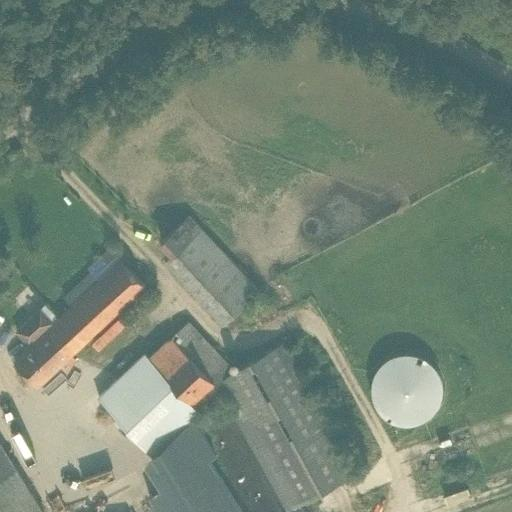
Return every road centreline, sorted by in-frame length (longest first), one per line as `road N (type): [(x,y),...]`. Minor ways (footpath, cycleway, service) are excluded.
road 1 (unclassified): [(0,145),(217,0)]
road 2 (unclassified): [(346,0),(379,6),(511,80)]
